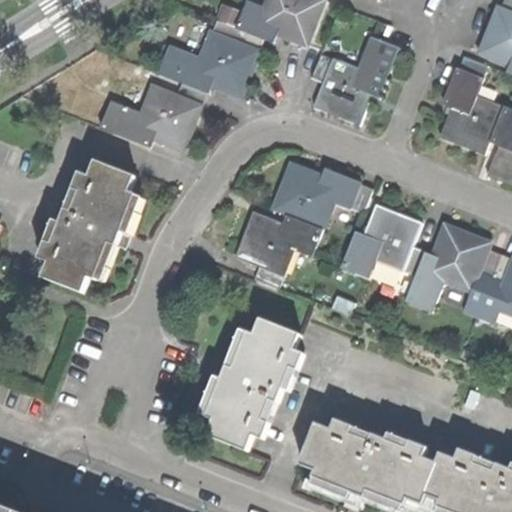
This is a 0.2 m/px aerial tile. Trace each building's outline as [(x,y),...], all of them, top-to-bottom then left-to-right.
[(247,0),(238,26),(242,28),(266,37),(276,41),(280,31),(311,43),(320,19),(327,0),(271,0),(269,7),(251,0),(247,0)] [(511,11),(504,9),(499,7),(491,27),(482,51),(511,63),(508,73),(511,74),(511,11)] [(242,28),(237,39),(262,49),(266,37),(242,28)] [(159,72),(182,81),(208,91),(212,92),(215,83),(244,95),(254,70),(262,49),(237,39),(214,31),(203,58),(170,45),(159,72)] [(316,107),(362,124),(373,95),(383,99),(390,81),(402,50),(374,39),(363,69),(335,58),(325,83),(316,107)] [(312,78),(325,83),(335,58),(322,53),(312,78)] [(466,56),(461,69),(486,79),(491,65),(466,56)] [(461,69),(458,68),(450,87),(445,103),(453,106),(441,138),(488,155),(493,143),(506,106),(480,96),(486,79),(461,69)] [(182,81),(177,94),(202,104),(208,91),(182,81)] [(194,126),(202,104),(177,94),(154,86),(144,113),(112,101),(101,128),(151,147),(155,137),(185,149),(194,126)] [(511,108),(506,106),(493,143),(501,145),(489,176),(511,184),(511,108)] [(47,279),(86,294),(92,279),(99,281),(114,243),(122,246),(127,233),(142,195),(134,192),(140,178),(100,162),(93,178),(89,177),(75,213),(69,211),(49,262),(53,263),(47,279)] [(275,209),(288,214),(325,228),(336,200),(354,207),(364,181),(327,167),(323,176),(293,164),(284,186),(275,209)] [(377,186),(364,181),(354,207),(367,212),(377,186)] [(399,214),(379,206),(368,237),(358,233),(344,269),(371,279),(377,263),(406,273),(415,249),(424,223),(399,214)] [(261,265),(286,275),(296,250),(314,257),(325,228),(288,214),(285,224),(255,212),(246,234),(238,257),(261,265)] [(436,257),(428,254),(419,278),(410,303),(435,312),(446,282),(474,293),(477,284),(487,259),(490,249),(493,243),(470,234),(447,226),(436,257)] [(428,254),(415,249),(406,273),(419,278),(428,254)] [(490,249),(487,259),(499,263),(502,254),(490,249)] [(511,257),(502,254),(499,263),(511,268),(511,267),(511,257)] [(499,263),(487,259),(477,284),(490,288),(499,263)] [(511,268),(499,263),(490,288),(503,293),(511,268)] [(281,288),(286,275),(261,265),(256,278),(281,288)] [(511,267),(511,268),(503,293),(497,307),(502,309),(511,312),(511,267)] [(479,317),(490,288),(477,284),(474,293),(467,312),(479,317)] [(503,293),(490,288),(479,317),(497,323),(502,309),(497,307),(503,293)] [(213,436),(253,451),(258,436),(262,437),(276,401),(283,403),(302,353),(298,351),(304,335),(265,320),(259,336),(251,333),(238,369),(230,366),(220,392),(211,417),(219,420),(213,436)] [(427,504),(430,495),(441,466),(425,460),(426,455),(375,436),(373,441),(336,427),(334,431),(320,426),(305,466),(319,472),(317,479),(338,487),(367,498),(369,492),(406,506),(409,498),(427,504)] [(441,466),(430,495),(445,501),(442,509),(449,511),(511,511),(511,469),(500,465),(498,472),(461,458),(460,462),(445,456),(441,466)]
